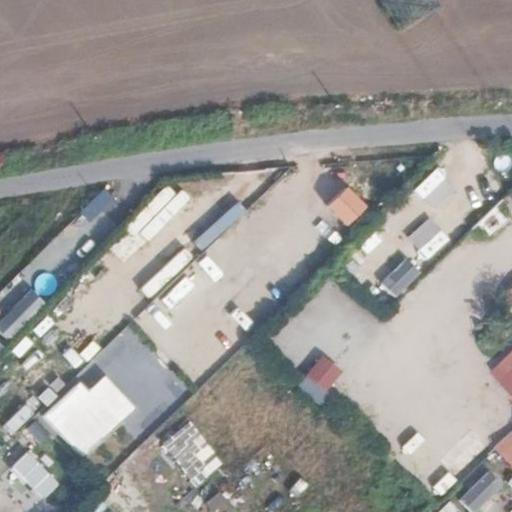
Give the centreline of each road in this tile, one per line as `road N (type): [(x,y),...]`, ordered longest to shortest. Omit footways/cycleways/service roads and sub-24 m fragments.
road 1 (residential): [(0,195),(342,134),(511,123)]
road 2 (unknown): [(178,164),(196,201),(193,213),(3,398)]
road 3 (unknown): [(303,141),(308,199),(296,222),(158,331)]
road 4 (unknown): [(511,233),(445,297),(425,333),(416,368),(421,401),(443,442)]
road 5 (unknown): [(454,127),(446,184),(370,270)]
